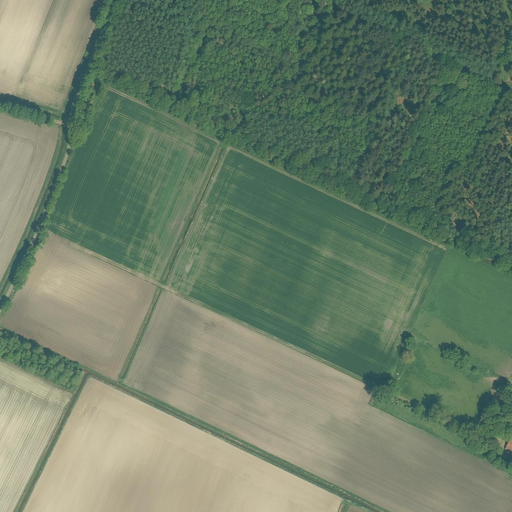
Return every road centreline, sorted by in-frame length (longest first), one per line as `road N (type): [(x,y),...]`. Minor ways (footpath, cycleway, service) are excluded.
road 1 (track): [(34,227),(484,437)]
road 2 (unclassified): [(0,301),(67,151),(72,93),(109,0)]
road 3 (track): [(315,0),(511,92)]
